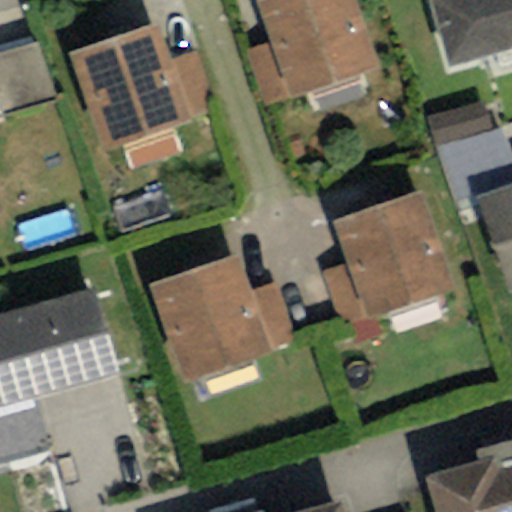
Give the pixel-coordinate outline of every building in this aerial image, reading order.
[(359,0),(258,0),(272,39),(289,86),(379,55),(359,0)] [(511,0),(431,0),(449,59),(492,46),(498,67),(511,62),(511,0)] [(156,12),(67,43),(102,142),(217,102),(197,47),(171,56),(156,12)] [(38,37),(0,48),(0,114),(56,97),(38,37)] [(292,94),(289,86),(272,39),(245,49),(265,104),(292,94)] [(441,152),(496,138),(491,118),(436,132),(441,152)] [(134,174),(186,165),(181,139),(130,148),(134,174)] [(511,176),(476,189),(509,286),(511,285),(511,176)] [(418,182),(332,213),(349,260),(322,269),(341,321),(453,282),(418,182)] [(235,245),(148,274),(182,373),(294,335),(275,280),(250,288),(235,245)] [(94,278),(0,305),(0,399),(120,364),(94,278)] [(511,511),(511,438),(424,464),(438,511),(511,511)] [(342,511),(335,488),(251,511),(342,511)]
